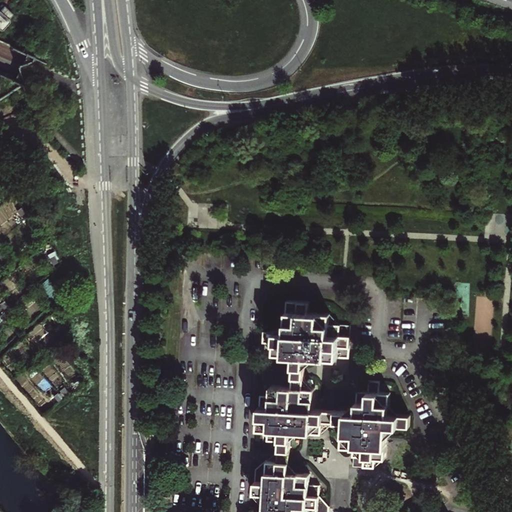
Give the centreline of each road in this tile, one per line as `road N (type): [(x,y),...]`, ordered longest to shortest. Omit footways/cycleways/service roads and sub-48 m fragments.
road 1 (tertiary): [(101,93),(109,511)]
road 2 (trunk): [(130,285),(155,182),(186,139),(321,95)]
road 3 (trunk): [(308,0),(311,29),(297,59),(251,85),(177,75),(135,48),(125,26)]
road 4 (tertiary): [(128,511),(130,285)]
road 5 (tertiary): [(130,285),(129,76)]
road 6 (trunk): [(129,76),(208,105),(321,95)]
road 7 (trunk): [(321,95),(511,71)]
